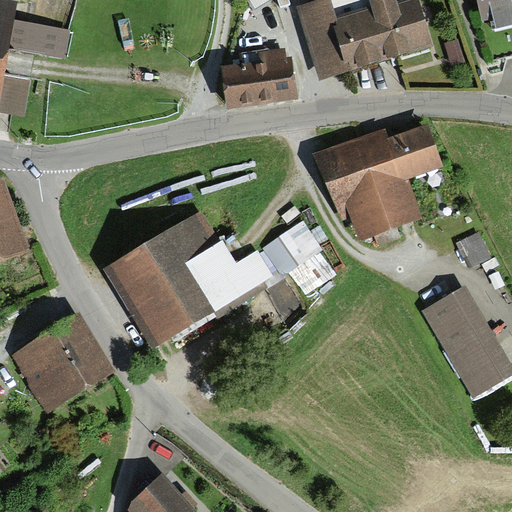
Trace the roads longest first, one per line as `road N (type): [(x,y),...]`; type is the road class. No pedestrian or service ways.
road 1 (tertiary): [(35,156),(424,98),(511,111)]
road 2 (residential): [(35,156),(46,217),(90,307),(153,393),(302,511)]
road 3 (track): [(153,393),(114,511)]
